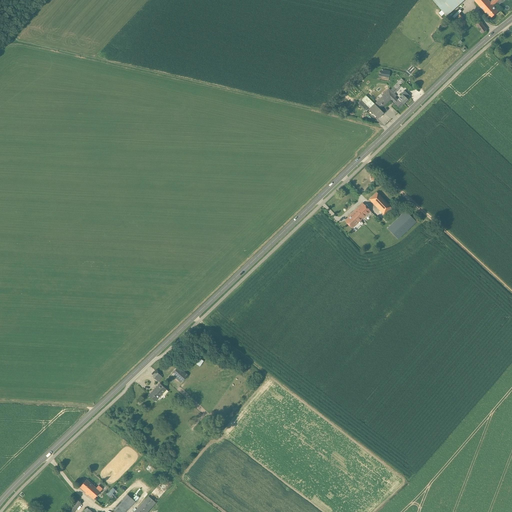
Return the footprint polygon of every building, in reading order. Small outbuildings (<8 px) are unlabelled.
[(465,0),(433,0),(447,16),(465,0)] [(488,0),(475,0),(491,18),(498,12),(493,6),(497,2),(499,0),(492,0),(490,2),(489,0),(488,0)] [(454,20),(457,24),(459,22),(463,27),(468,23),(463,18),(464,18),(460,14),(454,20)] [(482,33),(487,30),(478,17),(473,21),(476,25),(482,33)] [(379,72),(379,76),(389,78),(390,71),(382,70),(382,72),(379,72)] [(401,79),(391,90),(394,93),(401,86),(400,85),(404,81),(401,79)] [(400,107),(402,105),(395,98),(397,96),(394,93),(391,90),(390,90),(389,88),(383,94),(383,95),(377,101),(378,101),(375,104),(365,96),(358,103),(367,111),(369,109),(378,118),(387,109),(383,106),(390,99),(392,101),(400,107)] [(397,100),(395,98),(402,105),(407,99),(402,94),(397,100)] [(377,192),(369,199),(384,215),(385,215),(390,211),(389,210),(391,208),(377,192)] [(362,203),(353,212),(357,216),(356,218),(360,221),(370,211),(362,203)] [(398,239),(416,222),(405,210),(387,228),(398,239)] [(357,216),(353,212),(349,215),(350,216),(345,221),(352,228),(360,221),(356,218),(357,216)] [(198,358),(195,363),(199,366),(203,361),(198,358)] [(178,367),(171,374),(181,383),(188,375),(178,367)] [(157,371),(152,376),(158,382),(162,377),(157,371)] [(149,395),(155,401),(158,398),(158,399),(162,394),(164,396),(168,391),(159,383),(149,395)] [(93,499),(100,491),(87,480),(80,487),(93,499)] [(113,509),(116,511),(125,511),(135,502),(127,494),(113,509)] [(147,511),(156,503),(148,496),(134,511),(147,511)] [(63,511),(74,511),(81,503),(75,498),(63,511)]
